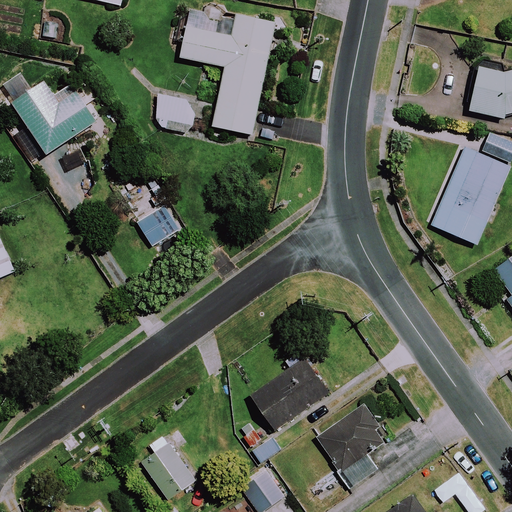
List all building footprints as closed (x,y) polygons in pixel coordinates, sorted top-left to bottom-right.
[(222,18),(189,12),(180,59),(227,68),(216,129),(256,136),(278,24),(238,16),(234,38),(219,35),(222,18)] [(511,75),(500,78),(476,73),(466,115),(502,125),(504,119),(511,116),(511,75)] [(35,92),(24,74),(6,85),(18,103),(14,105),(29,129),(18,135),(36,163),(46,157),(100,123),(82,95),(62,107),(48,84),(35,92)] [(196,100),(162,94),(156,128),(190,134),(196,100)] [(511,158),(511,146),(489,136),(481,153),(509,166),(511,158)] [(509,169),(464,150),(429,229),(474,249),(509,169)] [(0,280),(16,273),(0,235),(0,280)] [(511,261),(496,273),(511,296),(511,298),(508,301),(511,306),(511,261)] [(318,367),(308,353),(252,392),(276,426),(332,386),(318,367)] [(381,424),(366,402),(319,435),(335,459),(332,461),(350,486),(378,467),(368,452),(385,440),(376,428),(381,424)] [(199,481),(166,436),(151,447),(156,455),(144,464),(171,501),(199,481)] [(261,511),(285,494),(267,469),(243,486),(261,511)] [(431,511),(417,491),(386,511),(431,511)]
